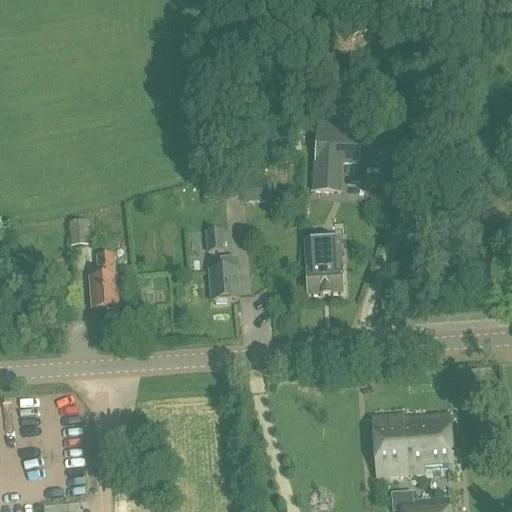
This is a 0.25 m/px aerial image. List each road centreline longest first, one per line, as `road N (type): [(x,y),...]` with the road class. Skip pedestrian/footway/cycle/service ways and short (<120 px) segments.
road 1 (secondary): [(0,377),(511,342)]
road 2 (unknown): [(341,354),(459,109)]
road 3 (unknown): [(250,361),(303,511)]
road 4 (unknown): [(98,371),(105,511)]
